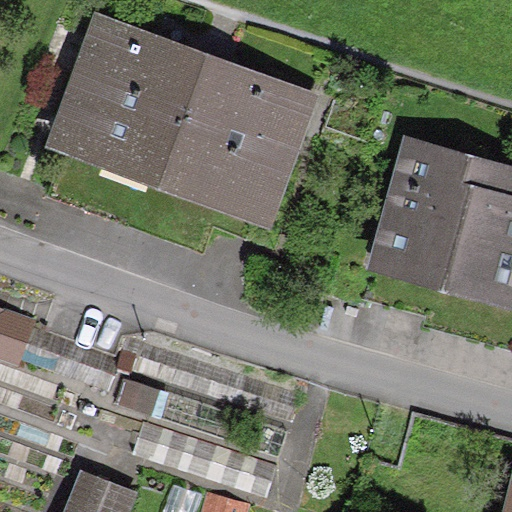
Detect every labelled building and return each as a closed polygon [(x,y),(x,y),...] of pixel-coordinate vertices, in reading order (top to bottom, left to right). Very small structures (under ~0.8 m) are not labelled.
[(44,188),(111,212),(133,150),(168,163),(204,62),(103,25),(44,188)] [(307,98),(204,62),(168,163),(145,224),(204,245),(212,223),(256,238),(307,98)] [(413,148),(383,251),(439,267),(425,316),(457,325),(471,277),(502,286),(488,334),(511,340),(511,274),(510,274),(511,267),(511,207),(493,202),(501,173),(413,148)] [(145,224),(168,163),(133,150),(111,212),(145,224)] [(488,334),(502,286),(471,277),(457,325),(488,334)] [(281,463),(143,418),(132,453),(269,498),(281,463)] [(82,479),(67,511),(125,511),(131,499),(82,479)] [(250,511),(211,500),(207,511),(250,511)]
